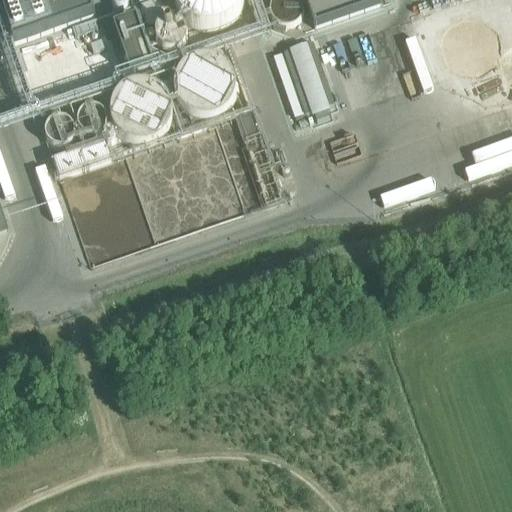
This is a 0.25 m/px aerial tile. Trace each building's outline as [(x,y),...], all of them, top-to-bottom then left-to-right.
[(0,0),(0,6),(14,45),(95,17),(89,0),(0,0)] [(244,0),(158,0),(157,33),(243,37),(244,0)] [(379,0),(305,0),(316,30),(382,6),(379,0)] [(72,31),(75,40),(98,32),(95,23),(72,31)] [(136,25),(120,30),(135,75),(151,70),(136,25)] [(0,45),(0,80),(7,100),(18,96),(0,45)] [(273,56),(292,123),(305,120),(307,127),(332,120),(311,45),(273,56)] [(176,89),(175,96),(176,101),(178,107),(182,112),(188,118),(192,121),(198,123),(204,124),(209,125),(212,124),(217,122),(222,120),(225,116),(230,112),(233,105),(235,100),(236,95),(236,90),(236,86),(235,82),(233,78),(229,74),(227,71),(224,68),(220,66),(217,64),(213,62),(209,61),(205,61),(197,63),(193,64),(189,66),(182,73),(178,79),(177,84),(176,89)] [(0,235),(8,233),(0,208),(0,235)]
